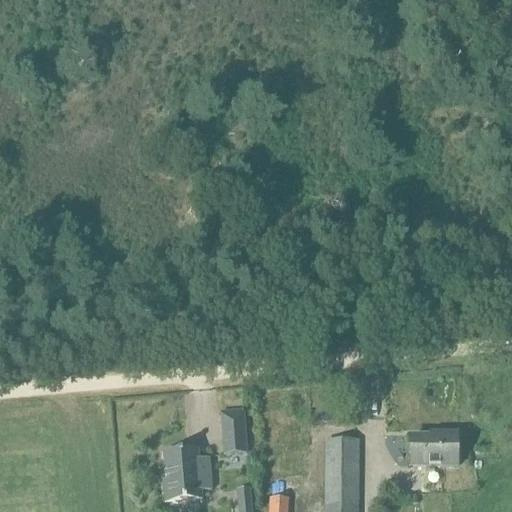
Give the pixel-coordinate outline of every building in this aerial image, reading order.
[(243,412),(221,414),(223,442),(245,441),(243,412)] [(457,437),(436,437),(436,441),(410,440),(410,468),(457,468),(457,437)] [(324,511),(358,511),(359,442),(325,442),(324,511)] [(162,478),(164,505),(202,502),(201,493),(211,492),(209,460),(199,461),(198,452),(163,454),(165,478),(162,478)] [(303,454),(288,454),(289,474),(304,473),(303,454)] [(399,468),(398,486),(419,486),(419,469),(399,468)] [(377,502),(392,502),(392,485),(376,486),(377,502)] [(237,492),(239,511),(250,511),(249,491),(237,492)] [(288,511),(289,505),(289,501),(269,500),(268,511),(288,511)]
